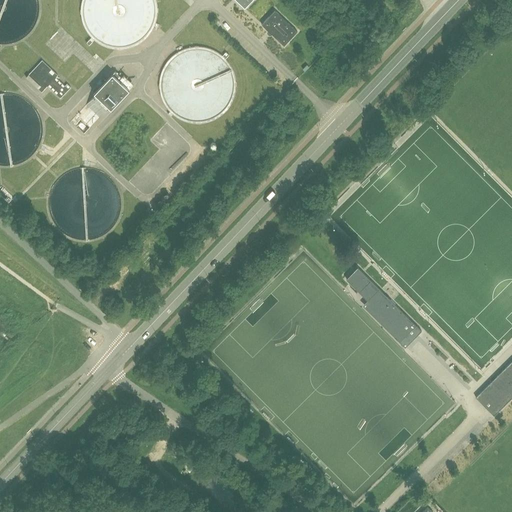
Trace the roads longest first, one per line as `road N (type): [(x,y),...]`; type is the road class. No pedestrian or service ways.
road 1 (tertiary): [(130,346),(458,0)]
road 2 (unclassified): [(316,511),(108,370)]
road 3 (residential): [(130,346),(0,222)]
road 4 (tertiary): [(0,484),(108,370)]
